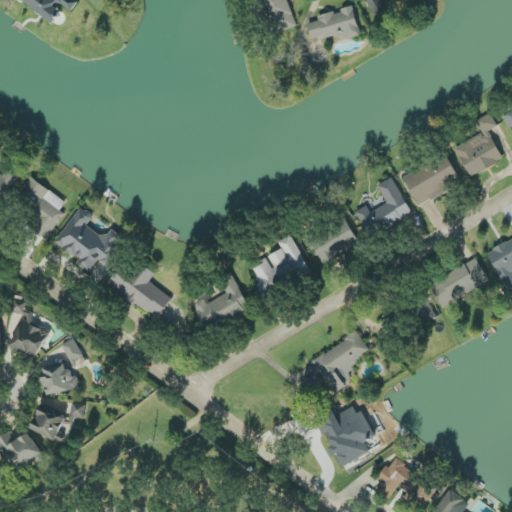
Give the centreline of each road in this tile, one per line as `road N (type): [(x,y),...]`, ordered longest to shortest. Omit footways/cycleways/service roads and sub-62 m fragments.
road 1 (residential): [(341,511),(0,252)]
road 2 (residential): [(184,393),(511,195)]
